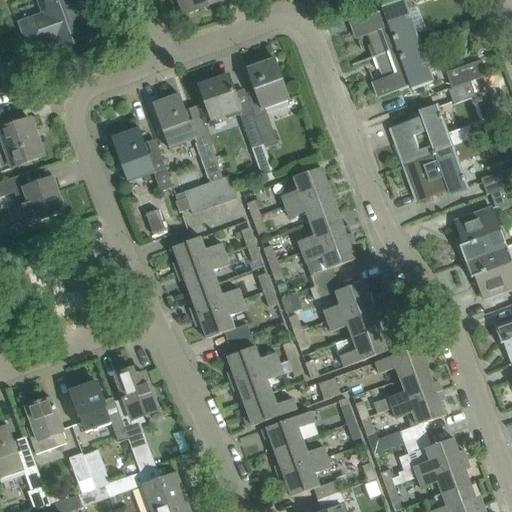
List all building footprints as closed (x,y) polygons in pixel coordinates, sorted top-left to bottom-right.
[(39,0),(46,21),(23,29),(30,48),(53,39),(57,50),(90,39),(76,0),(39,0)] [(178,0),(184,15),(224,0),(178,0)] [(367,36),(375,58),(417,42),(402,1),(381,8),(383,12),(351,23),(357,40),(367,36)] [(417,42),(375,58),(383,79),(373,83),(379,99),(410,88),(411,91),(432,83),(417,42)] [(279,77),(281,76),(275,60),(249,70),(256,90),(254,91),(262,111),(288,101),(279,77)] [(451,90),(470,83),(482,79),(476,63),(445,74),(451,90)] [(227,77),(200,87),(212,120),(226,114),(228,120),(241,115),(233,94),(234,94),(228,76),(227,77)] [(475,98),(470,83),(451,90),(447,92),(453,106),(475,98)] [(179,95),(153,105),(170,150),(194,140),(210,184),(218,181),(222,179),(198,111),(187,115),(179,95)] [(390,131),(403,167),(452,149),(437,108),(420,114),(422,119),(390,131)] [(253,115),(265,149),(278,145),(270,125),(268,126),(264,114),(254,118),(253,115)] [(276,179),(265,149),(253,115),(241,119),(264,183),(276,179)] [(0,171),(1,173),(44,157),(31,120),(0,131),(0,153),(1,156),(0,157),(0,171)] [(146,149),(138,128),(112,138),(128,183),(154,174),(161,193),(173,188),(157,145),(146,149)] [(467,190),(452,149),(403,167),(416,202),(448,191),(450,196),(467,190)] [(486,197),(489,195),(511,187),(511,168),(480,180),(486,197)] [(327,183),(322,169),(293,179),(298,192),(281,198),(285,208),(335,190),(332,181),(327,183)] [(229,177),(222,179),(218,181),(226,204),(237,199),(229,177)] [(0,198),(15,193),(20,191),(16,178),(0,184),(0,198)] [(64,212),(57,193),(52,179),(20,191),(15,193),(27,226),(64,212)] [(207,185),(215,208),(226,204),(218,181),(210,184),(207,185)] [(207,185),(196,189),(204,212),(215,208),(207,185)] [(511,202),(511,187),(489,195),(494,209),(511,202)] [(192,216),(204,212),(196,189),(184,193),(186,198),(190,210),(192,216)] [(338,199),(335,190),(285,208),(289,218),(306,212),(310,225),(339,215),(334,201),(338,199)] [(176,201),(186,198),(184,193),(175,196),(176,201)] [(190,210),(186,198),(176,201),(177,202),(175,203),(179,214),(190,210)] [(247,205),(253,220),(261,217),(255,201),(247,205)] [(459,247),(465,263),(508,248),(502,232),(501,232),(492,208),(455,222),(464,246),(459,247)] [(298,242),(302,254),(352,236),(348,226),(343,228),(339,215),(310,225),(315,236),(298,242)] [(261,217),(253,220),(259,236),(267,232),(261,217)] [(241,232),(247,248),(255,245),(249,229),(241,232)] [(310,276),(314,288),(337,280),(333,268),(355,260),(350,246),(355,245),(352,236),(302,254),(305,264),(310,276)] [(206,251),(201,238),(173,249),(178,263),(173,264),(176,273),(226,255),(222,245),(206,251)] [(261,261),(255,245),(247,248),(252,264),(261,261)] [(272,247),(264,250),(270,265),(278,263),(272,247)] [(508,248),(465,263),(471,279),(476,277),(485,301),(511,290),(511,258),(511,257),(508,248)] [(185,281),(190,294),(218,284),(214,273),(230,267),(226,255),(176,273),(180,283),(185,281)] [(284,278),(278,263),(270,265),(275,281),(284,278)] [(258,278),(263,293),(272,290),(266,275),(258,278)] [(341,291),(337,280),(314,288),(318,299),(335,293),(340,306),(323,312),(327,323),(377,304),(373,295),(368,297),(363,283),(341,291)] [(218,284),(190,294),(194,308),(190,310),(193,319),(243,301),(239,291),(223,297),(218,284)] [(278,306),(272,290),(263,293),(269,309),(278,306)] [(225,334),(229,345),(251,337),(248,326),(235,331),(231,318),(247,312),(243,301),(193,319),(196,328),(201,326),(206,340),(225,334)] [(380,314),(377,304),(327,323),(331,332),(347,326),(352,339),(380,329),(375,315),(380,314)] [(294,334),(302,332),(297,316),(288,319),(294,334)] [(505,343),(511,362),(511,322),(496,328),(495,324),(494,325),(501,345),(505,343)] [(344,369),(394,350),(390,340),(385,342),(380,329),(352,339),(356,351),(340,357),(344,369)] [(294,334),(300,350),(308,347),(302,332),(294,334)] [(251,337),(229,345),(233,356),(227,358),(232,372),(227,374),(230,383),(281,364),(278,356),(261,362),(251,337)] [(283,346),(288,362),(297,359),(291,343),(283,346)] [(425,346),(375,364),(379,376),(396,369),(400,381),(428,371),(424,357),(428,356),(425,346)] [(303,374),(297,359),(288,362),(294,377),(303,374)] [(314,362),(305,365),(311,380),(319,377),(314,362)] [(281,364),(230,383),(234,392),(239,391),(244,404),(273,393),(269,383),(285,376),(281,364)] [(124,400),(115,403),(129,441),(141,473),(155,468),(138,419),(143,417),(141,412),(157,407),(145,374),(135,378),(132,370),(115,376),(124,400)] [(442,392),(439,385),(438,382),(433,384),(428,371),(400,381),(405,394),(388,400),(391,410),(442,392)] [(327,382),(333,398),(340,395),(335,379),(334,379),(327,382)] [(318,385),(324,401),(333,398),(327,382),(318,385)] [(97,383),(71,393),(85,434),(112,424),(119,444),(129,441),(115,403),(113,398),(104,402),(97,383)] [(445,401),(442,392),(391,410),(395,420),(412,414),(417,427),(400,433),(404,444),(427,436),(423,425),(445,417),(440,403),(445,401)] [(273,393),(244,404),(249,417),(244,419),(247,429),(297,411),(294,401),(278,407),(273,393)] [(64,433),(52,399),(25,409),(32,427),(26,429),(36,456),(67,445),(63,433),(64,433)] [(364,403),(355,406),(361,421),(369,418),(364,403)] [(346,426),(355,423),(349,407),(341,410),(346,426)] [(270,439),(275,452),(304,442),(299,429),(315,423),(311,413),(261,431),(265,440),(270,439)] [(369,418),(361,421),(366,437),(375,434),(369,418)] [(361,439),(355,423),(346,426),(352,442),(361,439)] [(34,511),(50,506),(44,488),(27,442),(16,446),(8,426),(0,428),(0,479),(24,471),(31,493),(28,494),(34,511)] [(431,447),(427,436),(404,444),(408,456),(414,453),(419,466),(413,469),(416,479),(467,461),(463,451),(459,453),(453,439),(431,447)] [(304,442),(275,452),(279,466),(275,467),(278,477),(329,458),(325,447),(308,453),(304,442)] [(95,490),(105,487),(111,484),(99,452),(84,458),(95,490)] [(95,490),(84,458),(83,455),(68,460),(77,485),(83,483),(86,493),(95,490)] [(329,458),(278,477),(281,486),(286,484),(291,498),(313,490),(318,501),(341,492),(337,481),(320,487),(315,474),(332,468),(329,458)] [(470,470),(467,461),(416,479),(420,490),(437,483),(442,495),(470,485),(465,472),(470,470)] [(367,482),(375,479),(370,465),(362,468),(367,482)] [(142,486),(151,511),(152,511),(186,500),(177,473),(142,486)] [(389,473),(381,476),(386,490),(394,487),(389,473)] [(105,487),(109,499),(135,490),(130,477),(111,484),(105,487)] [(381,496),(375,479),(367,482),(373,499),(381,496)] [(475,498),(470,485),(442,495),(446,508),(435,511),(467,511),(483,506),(480,497),(475,498)] [(105,487),(95,490),(86,493),(60,503),(63,511),(74,511),(109,499),(105,487)] [(394,487),(386,490),(392,507),(401,504),(394,487)] [(347,511),(341,492),(318,501),(321,511),(347,511)] [(190,511),(186,500),(152,511),(190,511)]
